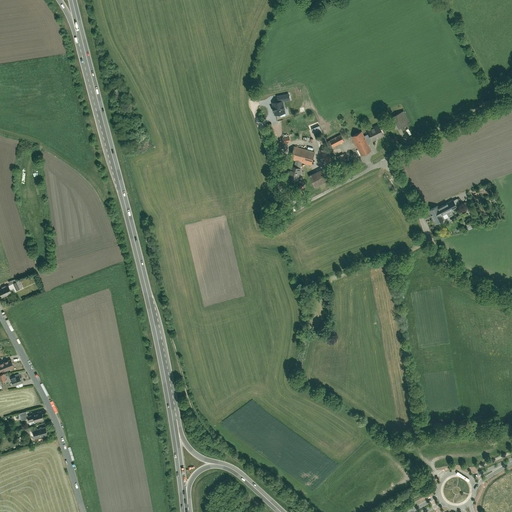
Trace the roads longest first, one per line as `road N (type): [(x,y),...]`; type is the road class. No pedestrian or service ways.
road 1 (primary): [(169,398),(85,53)]
road 2 (residential): [(0,312),(52,413),(84,511)]
road 3 (unclassified): [(382,160),(511,81)]
